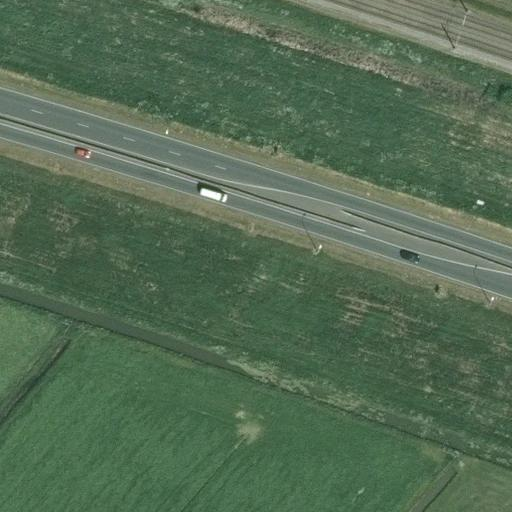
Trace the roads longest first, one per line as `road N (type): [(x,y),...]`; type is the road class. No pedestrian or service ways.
road 1 (trunk): [(511,257),(0,102)]
road 2 (trunk): [(0,132),(511,287)]
